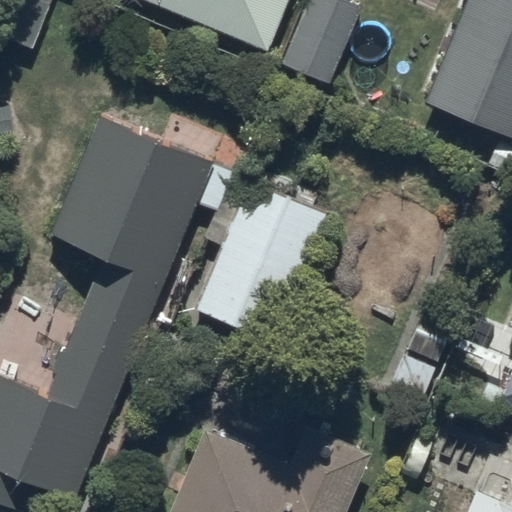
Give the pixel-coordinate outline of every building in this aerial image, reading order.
[(21,0),(6,38),(29,48),(48,0),(21,0)] [(164,0),(265,41),(282,0),(164,0)] [(303,0),(280,55),(328,75),(359,0),(303,0)] [(511,0),(459,0),(422,91),(511,127),(511,0)] [(0,493),(22,502),(35,472),(75,488),(213,152),(98,106),(50,223),(103,244),(45,384),(0,365),(0,493)] [(247,174),(195,301),(274,333),(325,206),(247,174)] [(511,362),(496,400),(511,406),(511,362)] [(341,511),(370,442),(304,415),(289,453),(203,418),(163,511),(341,511)] [(511,511),(511,496),(476,481),(463,511),(511,511)]
